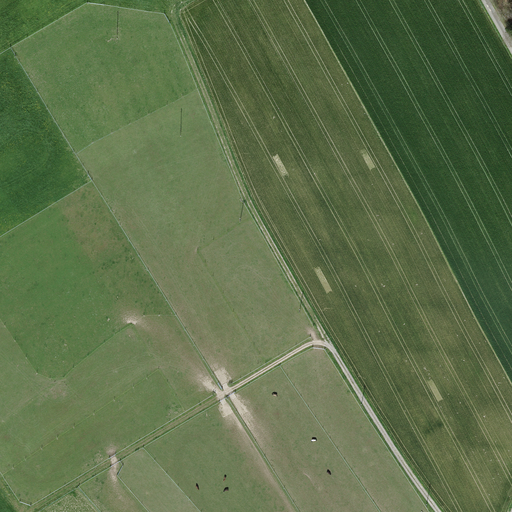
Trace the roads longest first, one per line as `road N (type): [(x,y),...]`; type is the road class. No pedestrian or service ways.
road 1 (track): [(173,16),(243,193),(438,511)]
road 2 (track): [(331,348),(306,345),(28,511)]
